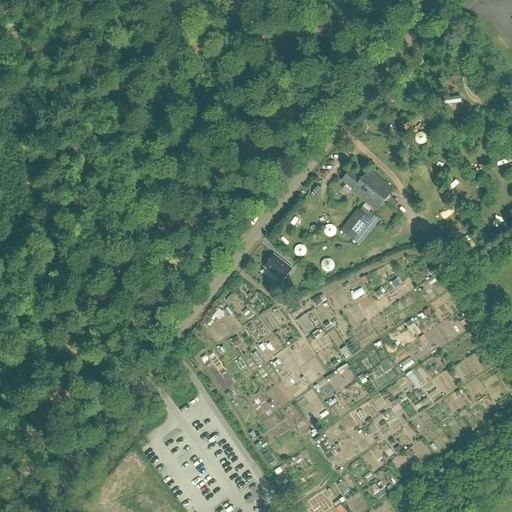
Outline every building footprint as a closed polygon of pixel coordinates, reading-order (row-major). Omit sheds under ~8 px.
[(468,28),(471,24),(463,17),(459,21),(468,28)] [(362,179),(350,170),(341,181),(353,190),(351,192),(376,212),(394,190),(369,171),(362,179)] [(300,202),(304,210),(311,206),(307,198),(300,202)] [(353,219),(364,228),(370,220),(359,211),(353,219)] [(264,267),(283,282),(293,269),(274,255),(264,267)] [(427,263),(422,266),(426,273),(431,270),(427,263)] [(229,296),(224,302),(227,305),(233,299),(229,296)] [(367,349),(379,344),(377,339),(365,344),(367,349)] [(343,344),(337,347),(343,356),(349,353),(343,344)] [(255,363),(260,360),(253,349),(248,353),(255,363)] [(395,361),(399,368),(411,360),(407,354),(395,361)] [(250,370),(255,378),(260,375),(256,367),(250,370)] [(400,374),(410,386),(418,380),(408,368),(400,374)] [(322,380),(334,374),(332,370),(320,376),(322,380)] [(388,405),(391,411),(398,408),(396,402),(388,405)] [(325,454),(332,449),(327,441),(320,445),(325,454)] [(340,478),(331,483),(338,494),(346,489),(340,478)]
